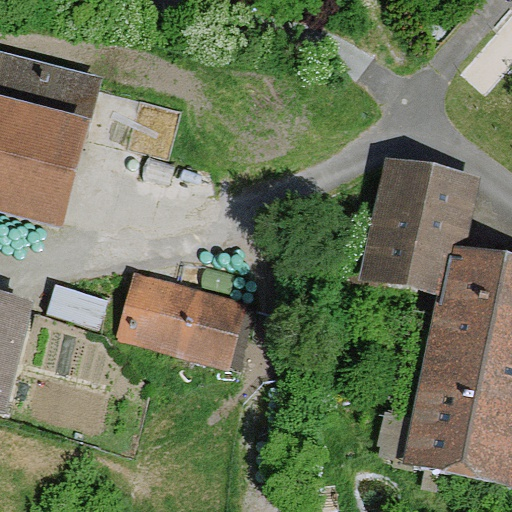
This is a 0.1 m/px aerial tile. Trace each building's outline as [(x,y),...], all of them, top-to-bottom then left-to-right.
[(106,95),(0,68),(0,227),(68,244),(106,95)] [(479,190),(386,169),(358,291),(442,311),(405,473),(511,497),(511,269),(463,259),(479,190)] [(239,318),(130,285),(110,351),(219,384),(239,318)] [(103,312),(52,297),(44,325),(95,340),(103,312)] [(0,424),(4,425),(34,319),(0,309),(0,424)]
